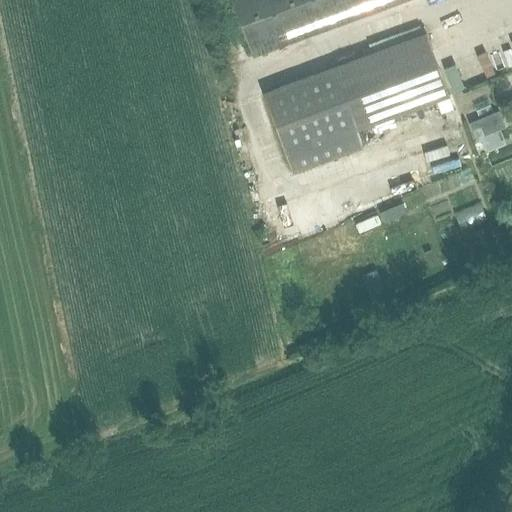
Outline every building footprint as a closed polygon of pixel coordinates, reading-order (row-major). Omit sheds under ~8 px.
[(243,0),(235,3),(256,62),(429,0),(243,0)] [(400,41),(404,52),(440,37),(436,27),(400,41)] [(432,45),(271,102),(299,182),(366,158),(361,143),(455,109),(432,45)] [(511,115),(491,121),(498,152),(511,148),(511,115)] [(448,153),(454,178),(436,182),(445,216),(455,214),(450,193),(485,184),(476,147),(448,153)] [(469,210),(476,230),(503,221),(496,201),(469,210)] [(399,214),(404,225),(426,216),(422,205),(399,214)] [(372,226),(377,237),(401,227),(396,215),(372,226)]
